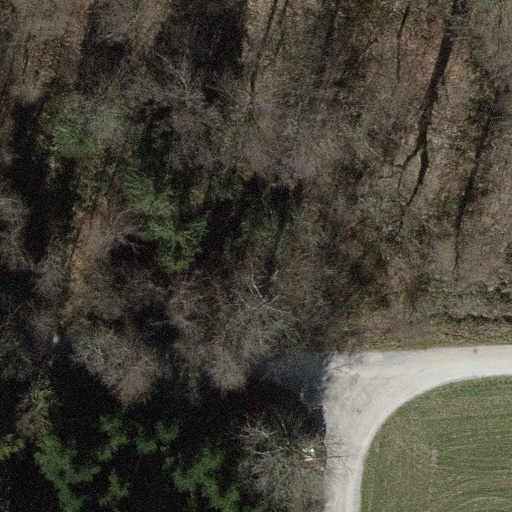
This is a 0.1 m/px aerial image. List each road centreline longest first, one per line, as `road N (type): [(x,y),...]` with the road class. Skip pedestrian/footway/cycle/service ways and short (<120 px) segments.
road 1 (track): [(341,362),(68,352),(0,339)]
road 2 (track): [(511,360),(341,362)]
road 3 (track): [(338,511),(341,362)]
